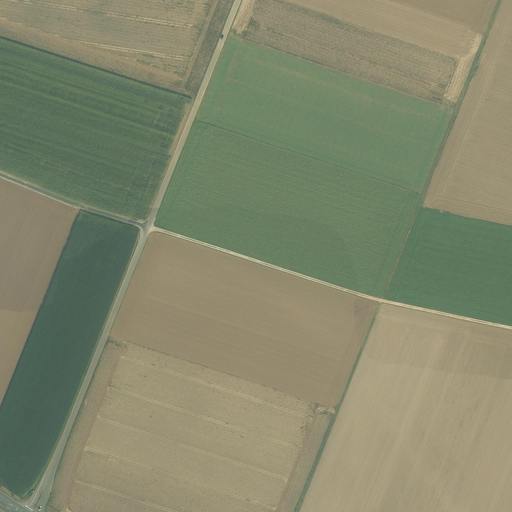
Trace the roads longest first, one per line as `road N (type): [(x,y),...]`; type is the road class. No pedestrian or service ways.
road 1 (unclassified): [(237,0),(35,511)]
road 2 (track): [(511,328),(380,301),(0,174)]
road 3 (track): [(297,511),(380,301)]
